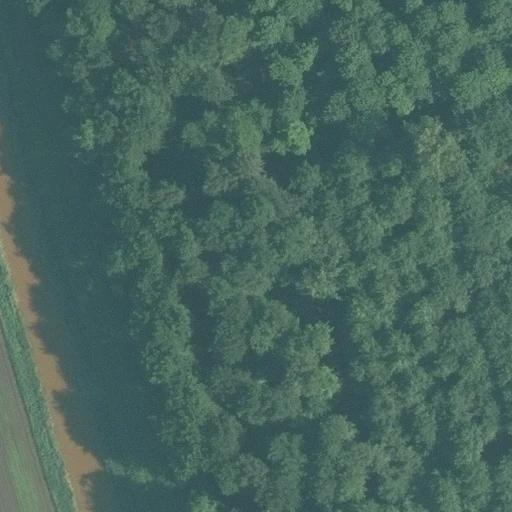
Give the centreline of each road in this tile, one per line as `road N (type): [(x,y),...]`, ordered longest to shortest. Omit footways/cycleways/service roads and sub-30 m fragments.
road 1 (track): [(59,159),(158,511)]
road 2 (track): [(243,159),(59,159),(9,0)]
